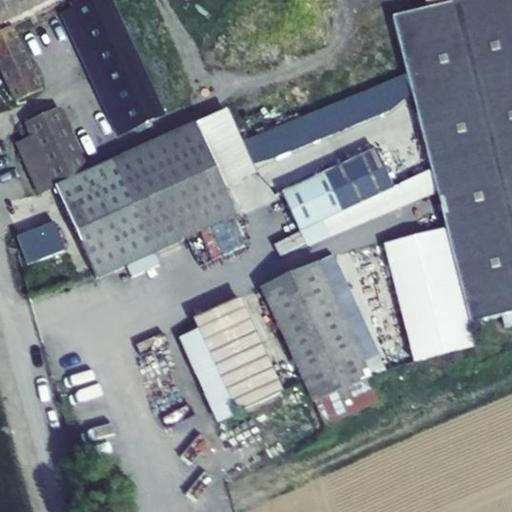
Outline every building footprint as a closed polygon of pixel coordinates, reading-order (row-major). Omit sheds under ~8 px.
[(0,0),(0,8),(18,0),(56,0),(114,125),(141,113),(91,0),(0,0)] [(511,302),(511,0),(424,0),(372,13),(449,319),(511,302)] [(0,35),(0,96),(23,87),(0,35)] [(365,75),(272,116),(286,146),(379,105),(365,75)] [(61,236),(78,274),(214,207),(175,121),(69,169),(41,105),(8,120),(50,212),(1,230),(7,248),(52,232),(55,239),(61,236)] [(373,186),(356,147),(262,190),(280,229),(373,186)] [(214,207),(78,274),(78,275),(216,211),(214,207)] [(312,252),(297,260),(348,373),(363,366),(312,252)] [(348,373),(297,260),(242,284),(303,422),(357,396),(348,373)] [(219,295),(175,314),(217,409),(260,389),(219,295)] [(165,389),(189,379),(163,317),(139,328),(165,389)]
